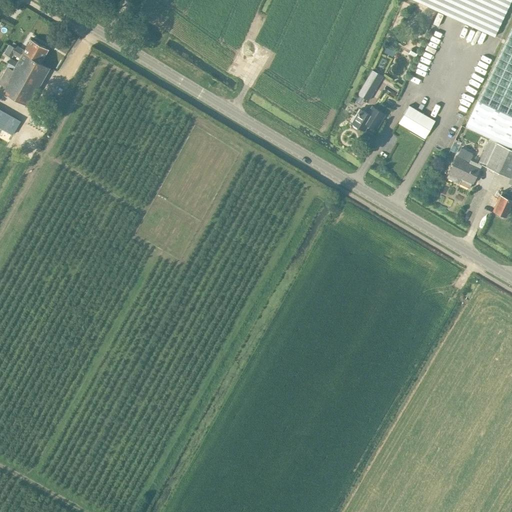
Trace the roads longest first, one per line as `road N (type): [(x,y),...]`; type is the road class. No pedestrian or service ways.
road 1 (secondary): [(511,278),(45,0)]
road 2 (unknown): [(352,183),(403,102),(452,84),(475,48)]
